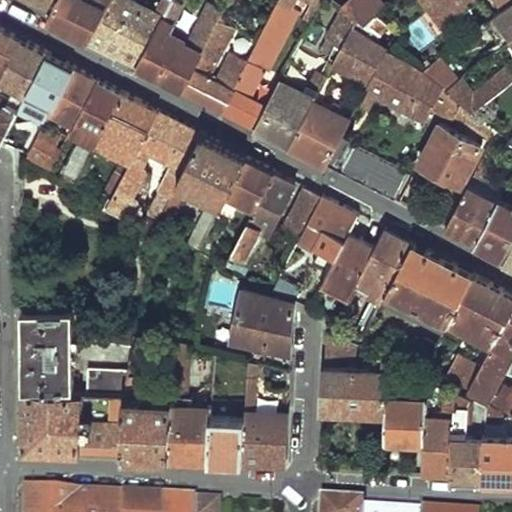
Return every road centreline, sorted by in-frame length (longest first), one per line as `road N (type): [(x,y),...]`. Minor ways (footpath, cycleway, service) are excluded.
road 1 (residential): [(0,8),(511,273)]
road 2 (residential): [(3,152),(4,469)]
road 3 (residential): [(4,469),(302,489)]
road 4 (residential): [(302,489),(511,499)]
road 5 (residential): [(302,489),(310,318)]
